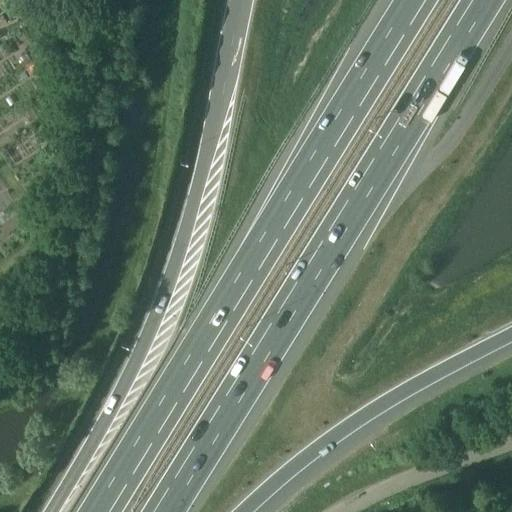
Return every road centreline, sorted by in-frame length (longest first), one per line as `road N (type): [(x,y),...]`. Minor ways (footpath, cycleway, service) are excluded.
road 1 (motorway): [(162,511),(480,0)]
road 2 (motorway): [(417,0),(100,511)]
road 3 (motorway): [(241,0),(179,265),(120,399),(51,511)]
road 4 (motorway): [(242,511),(345,429),(511,333)]
road 5 (unclassified): [(511,441),(343,511)]
